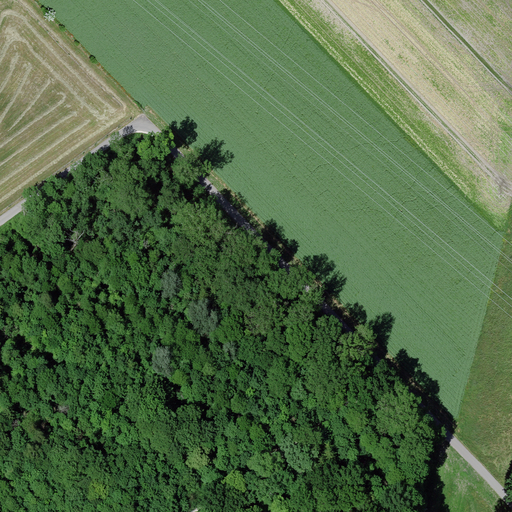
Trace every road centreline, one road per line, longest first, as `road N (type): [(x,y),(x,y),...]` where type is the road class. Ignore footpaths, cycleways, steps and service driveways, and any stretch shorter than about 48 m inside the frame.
road 1 (unclassified): [(511,507),(146,122),(0,229)]
road 2 (track): [(217,511),(401,384)]
